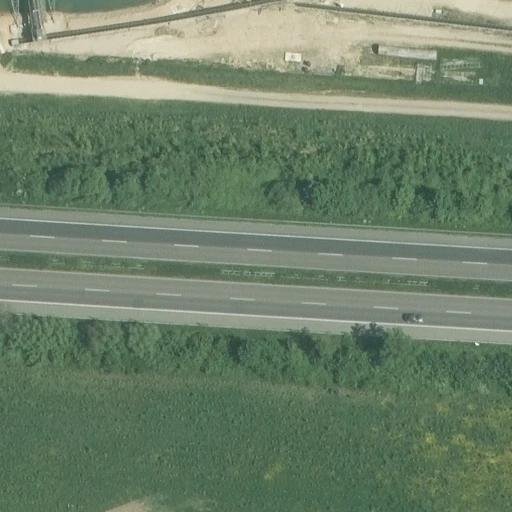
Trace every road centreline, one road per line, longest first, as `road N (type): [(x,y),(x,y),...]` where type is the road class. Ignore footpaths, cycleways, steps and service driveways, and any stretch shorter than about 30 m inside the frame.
road 1 (motorway): [(511,266),(0,235)]
road 2 (motorway): [(0,288),(511,319)]
road 3 (track): [(511,112),(0,83)]
